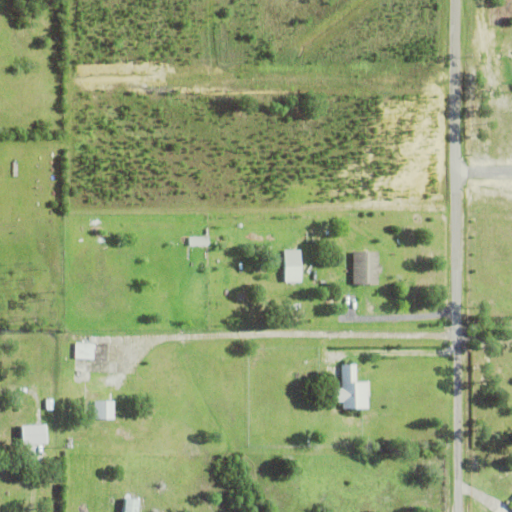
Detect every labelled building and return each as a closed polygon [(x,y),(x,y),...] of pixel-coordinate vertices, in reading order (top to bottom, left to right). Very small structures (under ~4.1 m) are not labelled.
[(189,238),(208,238),(208,247),(189,247),(189,238)] [(284,252),(300,252),(300,284),(284,284),(284,252)] [(377,276),(377,288),(352,287),(352,254),(377,254),(377,267),(381,267),(380,276),(377,276)] [(75,341),(93,341),(93,357),(75,357),(75,341)] [(341,400),(335,401),(334,387),(341,387),(341,363),(355,363),(356,380),(367,380),(367,406),(342,407),(341,400)] [(93,399),(113,399),(113,417),(93,417),(93,399)] [(20,423),(44,422),(45,441),(21,442),(20,423)] [(140,511),(141,499),(126,499),(125,511),(140,511)]
